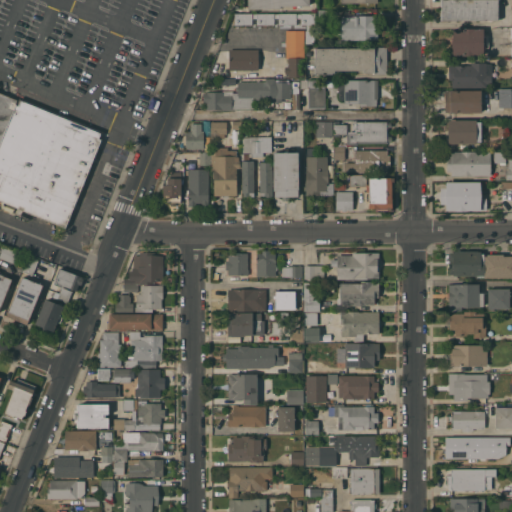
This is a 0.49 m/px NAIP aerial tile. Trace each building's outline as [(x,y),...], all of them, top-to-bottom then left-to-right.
[(0,0),(0,92),(17,99),(15,104),(17,104),(20,97),(103,131),(100,139),(101,139),(65,227),(0,202),(0,0)] [(309,0),(310,5),(280,6),(280,8),(248,8),(248,0),(309,0)] [(440,20),(440,12),(441,12),(441,6),(440,6),(440,0),(498,0),(498,20),(440,20)] [(331,10),(331,18),(319,18),(319,10),(331,10)] [(239,24),(239,26),(235,26),(235,24),(235,13),(315,13),(315,30),(313,30),(313,44),(305,44),(305,30),(307,30),(307,24),(305,24),(305,26),(302,26),(302,24),(301,24),(301,18),(296,18),(296,24),(283,24),(283,26),(280,26),(280,24),(279,24),(279,18),(274,18),(274,24),(261,24),(261,26),(257,26),(257,25),(256,25),(256,18),(252,18),(252,24),(239,24)] [(341,19),(340,19),(340,17),(341,17),(341,15),(378,15),(378,39),(341,39),(341,19)] [(453,55),(453,46),(452,46),(452,37),(453,37),(453,28),(483,28),(483,33),(489,33),(489,50),(483,50),(483,55),(453,55)] [(304,30),(304,57),(304,77),(288,77),(288,73),(285,73),(285,67),(288,67),(288,58),(286,58),(286,30),(304,30)] [(315,47),(374,47),(374,46),(387,46),(387,74),(374,74),(374,72),(363,72),(363,70),(335,70),(335,72),(332,72),(332,73),(315,73),(315,47)] [(229,70),(229,49),(258,49),(258,69),(229,70)] [(455,87),(451,87),(451,79),(448,79),(448,65),(471,65),(471,62),(486,62),(486,63),(492,63),(492,84),(486,84),(486,86),(455,87)] [(265,78),(275,78),(275,81),(277,82),(277,79),(288,79),(288,82),(291,82),(290,98),(281,98),(281,102),(273,102),(273,101),(265,101),(265,98),(259,98),(259,100),(255,100),(255,98),(253,98),(253,108),(232,108),(232,110),(206,110),(206,103),(203,103),(203,92),(206,92),(223,91),(233,91),(233,92),(237,92),(237,91),(235,91),(235,86),(237,86),(237,81),(265,81),(265,78)] [(308,108),(308,88),(300,88),(300,79),(334,79),(334,84),(325,84),(325,108),(308,108)] [(344,79),(378,79),(378,98),(377,98),(377,105),(360,105),(360,103),(344,103),(344,79)] [(292,87),(299,87),(299,93),(300,108),(292,108),(292,93),(293,93),(292,87)] [(498,88),(511,88),(511,107),(499,107),(498,88)] [(450,113),(450,112),(445,112),(445,90),(481,89),(481,112),(450,113)] [(448,119),(476,119),(476,121),(481,121),(481,141),(476,141),(476,143),(448,143),(448,119)] [(241,120),(241,129),(232,129),(232,121),(241,120)] [(358,143),(358,144),(355,144),(355,146),(347,146),(347,134),(339,134),(339,136),(334,136),(334,124),(347,124),(347,132),(355,132),(355,129),(354,129),(354,120),(358,120),(358,121),(391,121),(391,127),(387,127),(387,136),(391,136),(391,141),(388,141),(388,143),(358,143)] [(226,134),(224,134),(224,138),(212,138),(211,121),(226,121),(226,134)] [(332,137),(317,137),(316,121),(332,121),(332,137)] [(185,149),(185,131),(190,130),(190,123),(202,123),(202,130),(204,130),(204,149),(185,149)] [(271,136),(271,152),(263,152),(263,156),(250,156),(250,152),(242,152),(242,137),(271,136)] [(345,146),(345,159),(334,159),(334,146),(345,146)] [(215,148),(215,147),(227,147),(227,150),(236,150),(236,156),(239,156),(239,160),(240,160),(240,168),(236,168),(237,195),(214,195),(214,170),(212,170),(212,148),(215,148)] [(285,152),(285,148),(293,148),(293,152),(298,152),(298,196),(289,196),(289,200),(282,200),(282,196),(274,196),(273,152),(285,152)] [(327,156),(327,169),(328,169),(328,182),(333,183),(333,195),(306,195),(305,190),(304,190),(304,169),(305,169),(305,156),(307,156),(307,148),(317,148),(317,156),(327,156)] [(344,162),(355,162),(355,150),(387,150),(387,155),(390,155),(390,166),(387,166),(387,171),(344,171),(344,162)] [(210,164),(199,165),(199,151),(210,151),(210,164)] [(446,156),(451,156),(451,151),(490,151),(490,175),(451,175),(451,171),(447,171),(446,156)] [(506,152),(506,162),(493,162),(493,151),(506,152)] [(242,153),(249,153),(249,160),(254,160),(254,192),(254,196),(243,196),(243,192),(242,153)] [(272,162),(272,169),(273,196),(260,196),(260,162),(272,162)] [(208,168),(209,206),(188,206),(188,169),(208,168)] [(180,202),(176,202),(176,205),(170,205),(170,202),(163,202),(164,195),(163,195),(163,184),(167,184),(167,177),(169,178),(171,171),(181,171),(180,202)] [(366,174),(366,186),(349,186),(349,174),(366,174)] [(394,177),(394,181),(391,181),(392,198),(392,208),(391,208),(391,210),(387,210),(387,208),(368,208),(368,192),(366,192),(366,184),(369,184),(369,177),(394,177)] [(480,181),(480,189),(481,189),(481,198),(486,198),(486,209),(466,209),(466,211),(454,211),(454,210),(446,210),(446,204),(440,204),(440,196),(440,187),(445,188),(446,181),(480,181)] [(501,187),(511,186),(511,200),(501,200),(501,187)] [(352,191),(353,209),(347,209),(347,211),(342,211),(342,210),(336,210),(336,191),(352,191)] [(0,254),(3,246),(27,255),(22,267),(0,257),(0,254)] [(262,250),(270,249),(270,253),(276,253),(276,266),(277,266),(277,270),(276,270),(276,276),(256,276),(256,253),(262,253),(262,250)] [(476,251),(481,251),(481,253),(484,253),(484,256),(487,256),(487,254),(503,254),(503,256),(511,256),(511,277),(477,277),(477,275),(453,275),(453,274),(449,274),(449,252),(453,252),(453,251),(476,251)] [(138,291),(124,291),(124,278),(129,278),(129,271),(132,271),(132,268),(134,268),(134,255),(140,255),(140,252),(157,252),(157,255),(163,255),(163,280),(155,280),(155,284),(138,284),(138,291)] [(228,269),(226,269),(225,260),(228,260),(228,254),(235,254),(235,253),(247,252),(248,269),(248,274),(228,274),(228,269)] [(352,254),(352,252),(379,252),(379,277),(367,277),(367,279),(337,279),(337,266),(330,266),(330,259),(337,259),(337,254),(352,254)] [(32,275),(22,271),(28,255),(38,259),(32,275)] [(302,277),(289,277),(289,276),(284,276),(284,275),(282,275),(282,266),(289,266),(289,264),(301,264),(301,265),(302,265),(302,277)] [(324,265),(324,278),(304,278),(304,265),(324,265)] [(82,276),(82,277),(84,278),(81,285),(79,284),(76,290),(57,283),(58,279),(55,278),(59,268),(82,276)] [(0,274),(12,279),(0,307),(0,274)] [(43,285),(27,324),(6,316),(22,276),(43,285)] [(378,297),(374,297),(374,305),(340,304),(337,304),(337,297),(340,298),(340,282),(361,283),(361,281),(373,281),(373,283),(379,283),(378,297)] [(313,282),(313,298),(320,298),(320,311),(304,311),(304,282),(313,282)] [(448,284),(454,284),(479,283),(479,292),(483,292),(483,306),(479,306),(470,306),(470,307),(463,307),(463,306),(462,306),(462,310),(449,311),(448,284)] [(141,294),(140,285),(163,285),(163,298),(162,299),(162,308),(152,308),(152,312),(135,312),(135,306),(136,306),(136,294),(141,294)] [(72,291),(67,303),(57,299),(62,287),(72,291)] [(266,288),(266,310),(228,311),(228,289),(266,288)] [(509,288),(509,308),(488,308),(487,288),(509,288)] [(295,291),(295,309),(276,309),(276,298),(274,298),(273,295),(276,295),(276,291),(295,291)] [(115,303),(117,303),(117,300),(119,300),(119,294),(130,294),(130,296),(130,302),(130,303),(133,303),(133,311),(115,311),(115,303)] [(59,304),(59,302),(63,304),(62,305),(64,306),(60,315),(63,316),(60,323),(57,322),(53,331),(48,328),(46,332),(40,330),(41,326),(35,323),(45,298),(59,304)] [(379,333),(363,334),(363,341),(354,341),(354,336),(341,336),(341,327),(343,327),(343,324),(341,324),(340,312),(347,312),(347,311),(358,311),(358,312),(379,312),(379,333)] [(476,311),(476,313),(483,313),(483,321),(485,321),(486,337),(472,337),(472,333),(467,333),(467,335),(455,335),(455,333),(454,333),(454,329),(449,329),(449,313),(464,313),(464,311),(476,311)] [(228,322),(229,322),(229,312),(253,312),(253,313),(261,313),(261,320),(264,320),(264,335),(244,335),(244,336),(228,336),(228,322)] [(109,313),(163,313),(163,329),(150,329),(150,330),(148,330),(148,329),(126,329),(126,330),(119,330),(119,329),(107,329),(107,323),(108,323),(109,319),(109,318),(109,313)] [(316,327),(319,327),(319,342),(304,341),(305,313),(317,313),(316,327)] [(126,359),(131,359),(131,358),(128,358),(128,352),(130,352),(130,339),(129,339),(129,331),(140,331),(140,339),(142,339),(143,336),(144,336),(144,334),(163,334),(163,351),(162,351),(162,360),(136,360),(136,367),(126,367),(126,359)] [(103,339),(104,332),(118,332),(119,344),(121,344),(121,353),(118,353),(118,357),(121,357),(121,366),(100,367),(100,357),(98,357),(98,352),(100,352),(100,339),(101,339),(103,339)] [(345,367),(345,342),(379,343),(379,359),(374,359),(374,367),(345,367)] [(449,344),(483,344),(483,350),(487,350),(487,365),(449,366),(449,344)] [(260,368),(258,366),(250,368),(226,368),(226,360),(223,360),(223,354),(226,353),(226,348),(238,348),(238,345),(249,345),(249,347),(278,347),(278,364),(275,364),(268,368),(260,368)] [(302,372),(288,372),(288,353),(302,353),(302,372)] [(317,372),(305,372),(305,359),(316,359),(317,372)] [(110,368),(110,376),(109,376),(109,379),(98,380),(98,368),(110,368)] [(114,379),(113,379),(113,368),(130,368),(134,368),(134,378),(130,378),(130,381),(114,382),(114,379)] [(135,385),(138,385),(138,368),(160,368),(160,376),(165,377),(165,389),(160,389),(160,397),(140,397),(140,396),(135,396),(135,385)] [(337,373),(337,383),(328,383),(328,374),(337,373)] [(448,373),(464,373),(464,374),(487,374),(487,381),(489,381),(489,393),(488,393),(488,397),(467,397),(467,400),(454,400),(453,393),(449,394),(448,373)] [(257,374),(257,404),(243,404),(243,399),(228,400),(228,374),(257,374)] [(326,402),(306,402),(306,375),(326,375),(326,402)] [(374,375),(374,381),(378,381),(378,391),(374,391),(374,398),(342,398),(342,397),(339,397),(339,375),(374,375)] [(13,390),(8,388),(11,380),(16,382),(17,378),(35,386),(34,389),(35,389),(32,397),(29,405),(28,404),(26,409),(26,411),(25,415),(24,415),(22,419),(14,416),(14,417),(4,413),(13,390)] [(83,386),(86,385),(86,381),(97,380),(97,383),(116,383),(116,384),(120,384),(120,396),(86,397),(86,392),(83,392),(83,386)] [(286,403),(287,389),(304,389),(303,403),(286,403)] [(132,409),(123,409),(123,398),(132,398),(132,409)] [(136,410),(136,417),(138,417),(138,400),(147,400),(147,402),(161,403),(161,409),(165,409),(165,417),(161,417),(161,423),(160,423),(160,430),(113,429),(113,418),(125,418),(125,419),(132,420),(132,410),(136,410)] [(108,414),(106,414),(106,417),(109,417),(109,427),(78,427),(76,427),(76,422),(74,422),(74,418),(73,418),(73,413),(74,413),(74,409),(76,409),(76,403),(108,403),(108,414)] [(502,404),(502,403),(511,403),(511,428),(509,428),(509,427),(508,427),(508,428),(504,428),(504,427),(503,427),(503,428),(498,428),(498,427),(495,427),(495,407),(496,407),(496,404),(502,404)] [(228,412),(233,412),(232,412),(232,409),(233,408),(233,405),(238,405),(238,406),(265,405),(265,426),(228,426),(228,412)] [(294,406),(294,431),(278,431),(278,406),(294,406)] [(334,406),(374,406),(374,412),(378,412),(378,422),(374,422),(374,429),(338,429),(338,416),(334,416),(334,406)] [(485,428),(473,428),(473,431),(461,431),(461,428),(451,428),(451,420),(448,420),(448,416),(451,416),(451,411),(484,411),(485,428)] [(0,424),(2,420),(12,424),(6,441),(0,438),(0,424)] [(319,420),(319,434),(305,434),(305,420),(319,420)] [(96,430),(96,449),(89,449),(89,450),(78,450),(78,449),(65,449),(65,430),(96,430)] [(114,443),(123,444),(123,442),(123,431),(140,432),(163,432),(163,433),(164,433),(164,441),(164,444),(163,444),(163,450),(127,449),(127,461),(124,461),(124,474),(114,474),(114,443)] [(333,436),(343,436),(343,435),(376,435),(376,443),(379,443),(379,457),(365,457),(365,465),(355,465),(355,459),(348,459),(348,452),(343,452),(343,449),(333,449),(333,436)] [(263,436),(263,438),(266,438),(267,448),(261,448),(261,453),(263,453),(263,454),(263,462),(250,462),(250,460),(246,460),(246,461),(228,461),(228,443),(229,443),(229,438),(233,438),(233,437),(241,436),(263,436)] [(445,437),(510,436),(510,444),(506,444),(506,454),(498,458),(445,458),(445,437)] [(112,463),(100,462),(101,445),(112,446),(112,463)] [(321,446),(321,465),(306,465),(306,446),(321,446)] [(304,465),(291,465),(290,451),(303,451),(304,465)] [(80,463),(87,463),(87,473),(80,473),(80,476),(54,477),(54,456),(80,456),(80,463)] [(128,464),(128,460),(133,460),(133,459),(163,459),(163,476),(129,476),(128,464)] [(238,490),(238,497),(228,497),(228,480),(229,480),(229,467),(273,466),(273,478),(265,478),(265,481),(267,481),(267,490),(238,490)] [(348,467),(348,478),(333,478),(333,466),(348,467)] [(379,468),(379,493),(351,493),(351,468),(379,468)] [(451,490),(451,483),(447,483),(447,475),(451,475),(451,469),(496,468),(496,475),(491,475),(491,488),(484,488),(484,489),(451,490)] [(102,501),(102,492),(102,480),(113,479),(113,480),(115,480),(115,491),(113,491),(113,492),(112,492),(112,500),(102,501)] [(47,487),(49,487),(49,486),(49,482),(50,482),(50,480),(77,480),(85,480),(85,493),(80,497),(77,497),(77,498),(47,498),(47,487)] [(143,482),(143,485),(158,485),(158,505),(152,505),(152,511),(126,511),(126,506),(130,506),(130,495),(127,495),(127,494),(126,494),(126,483),(143,482)] [(333,511),(321,511),(321,502),(315,502),(315,488),(321,488),(321,482),(333,482),(333,511)] [(303,484),(303,496),(290,496),(290,484),(303,484)] [(85,496),(99,496),(99,505),(85,505),(85,496)] [(494,496),(499,496),(499,500),(511,500),(511,509),(500,509),(500,508),(499,508),(499,501),(494,501),(494,496)] [(229,511),(229,499),(252,499),(252,498),(266,498),(266,511),(229,511)] [(450,511),(450,498),(484,498),(484,511),(450,511)] [(338,511),(338,510),(351,510),(351,499),(374,499),(374,511),(338,511)]
